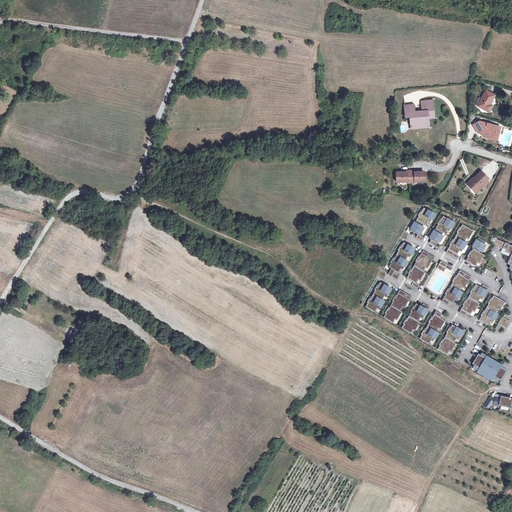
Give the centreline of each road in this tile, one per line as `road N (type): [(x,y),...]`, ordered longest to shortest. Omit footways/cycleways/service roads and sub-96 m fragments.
road 1 (track): [(201,0),(135,190),(118,199),(84,191),(64,199),(0,302)]
road 2 (unclassified): [(0,418),(100,476),(195,511)]
road 3 (track): [(0,22),(186,42)]
road 4 (track): [(415,511),(481,394)]
